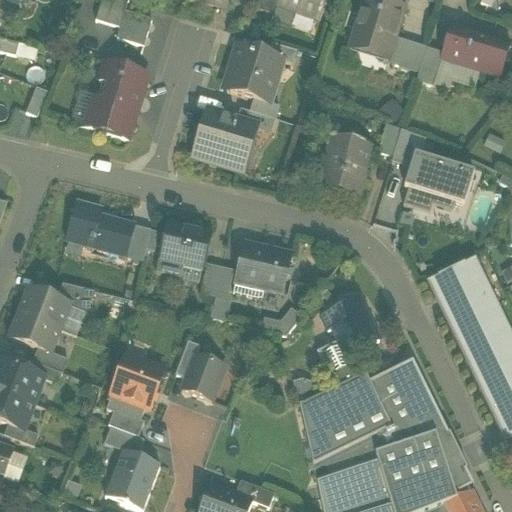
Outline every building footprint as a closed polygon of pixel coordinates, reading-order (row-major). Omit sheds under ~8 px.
[(0,0),(0,28),(1,31),(9,34),(14,32),(20,16),(18,11),(10,8),(7,10),(2,8),(5,0),(0,0)] [(119,31),(124,14),(128,2),(120,0),(101,0),(94,23),(119,31)] [(186,0),(225,12),(228,0),(186,0)] [(275,9),(278,0),(261,0),(256,13),(273,19),(277,10),(275,9)] [(277,10),(314,24),(322,0),(278,0),(275,9),(277,10)] [(384,66),(386,67),(403,10),(370,0),(365,0),(349,55),(350,55),(352,49),(387,59),(384,66)] [(116,41),(142,50),(151,22),(124,14),(119,31),(116,41)] [(441,64),(479,75),(490,41),(452,29),(450,29),(443,56),(441,64)] [(490,41),(479,75),(479,76),(499,82),(510,47),(490,41)] [(0,55),(16,60),(19,47),(0,42),(0,55)] [(390,68),(418,77),(426,51),(398,43),(390,68)] [(19,47),(16,60),(34,64),(37,51),(19,47)] [(266,59),(291,67),(295,54),(270,47),(266,59)] [(253,103),(270,109),(270,108),(278,83),(271,81),(277,64),(283,66),(291,68),(291,67),(266,59),(235,49),(229,70),(236,72),(229,96),(253,103)] [(350,55),(384,66),(387,59),(352,49),(350,55)] [(443,56),(426,51),(418,77),(435,81),(441,64),(443,56)] [(278,83),(283,66),(277,64),(271,81),(278,83)] [(88,132),(128,144),(137,113),(136,112),(146,79),(104,66),(98,85),(102,86),(88,132)] [(46,95),(36,91),(25,116),(36,121),(46,95)] [(253,103),(249,115),(274,123),(278,110),(270,108),(270,109),(253,103)] [(270,137),(274,123),(249,115),(239,112),(235,124),(235,125),(252,130),(252,132),(257,133),(270,137)] [(192,160),(244,176),(245,174),(239,172),(252,132),(252,130),(235,125),(235,124),(206,115),(192,160)] [(379,157),(392,161),(401,133),(388,129),(379,157)] [(239,172),(245,174),(257,133),(252,132),(239,172)] [(410,172),(414,159),(419,161),(425,142),(401,133),(392,161),(391,166),(410,172)] [(324,191),(359,199),(370,151),(335,143),(324,191)] [(419,161),(414,159),(410,172),(404,192),(408,193),(403,210),(429,218),(431,210),(452,216),(455,207),(463,210),(473,178),(419,161)] [(66,244),(126,260),(134,230),(99,220),(101,214),(77,207),(66,244)] [(168,229),(160,262),(183,268),(202,272),(210,239),(168,229)] [(126,261),(143,265),(150,234),(134,230),(126,260),(126,261)] [(234,287),(235,287),(233,297),(258,303),(262,302),(263,294),(282,299),(291,259),(244,247),(234,287)] [(180,282),(183,268),(160,262),(157,276),(180,282)] [(511,344),(511,339),(475,262),(473,263),(511,344)] [(511,344),(473,263),(426,286),(504,447),(511,443),(511,344)] [(201,297),(215,300),(221,273),(208,270),(201,297)] [(233,276),(221,273),(215,300),(226,303),(233,276)] [(69,310),(85,317),(94,295),(62,288),(56,304),(69,309),(69,310)] [(28,294),(19,318),(60,334),(69,310),(69,309),(56,304),(28,294)] [(332,333),(337,345),(346,362),(347,361),(357,357),(358,357),(361,355),(360,353),(378,345),(357,301),(324,317),(332,333)] [(327,335),(332,333),(324,317),(320,319),(327,335)] [(51,357),(60,334),(19,318),(9,342),(37,353),(50,358),(51,357)] [(292,338),(295,320),(284,318),(283,325),(267,323),(266,334),(292,338)] [(175,379),(186,383),(194,360),(195,361),(199,350),(187,345),(175,379)] [(357,382),(347,361),(346,362),(337,345),(318,355),(336,392),(357,382)] [(37,353),(32,366),(62,377),(67,363),(51,357),(50,358),(37,353)] [(181,395),(211,406),(224,372),(195,361),(194,360),(186,383),(181,395)] [(113,416),(139,426),(140,425),(145,412),(148,414),(163,374),(130,362),(125,375),(121,373),(106,414),(113,417),(113,416)] [(478,511),(470,495),(468,492),(473,489),(465,473),(466,472),(449,437),(447,437),(412,364),(403,368),(371,384),(368,385),(365,378),(357,382),(336,392),(298,410),(321,511),(478,511)] [(0,396),(33,409),(42,384),(43,383),(28,377),(0,366),(0,396)] [(57,390),(62,377),(32,366),(28,377),(43,383),(42,384),(57,390)] [(300,406),(317,400),(310,381),(294,387),(300,406)] [(23,434),(33,409),(0,396),(0,426),(8,429),(23,435),(23,434)] [(110,431),(138,442),(143,427),(140,425),(139,426),(113,416),(113,417),(108,430),(110,431)] [(8,429),(3,440),(9,443),(33,452),(38,440),(23,434),(23,435),(8,429)] [(122,455),(137,461),(144,444),(138,442),(110,431),(104,448),(122,455)] [(0,452),(5,454),(9,443),(3,440),(0,439),(0,452)] [(0,482),(2,483),(12,457),(5,454),(0,452),(0,482)] [(111,486),(148,500),(160,469),(137,461),(122,455),(111,486)] [(127,511),(131,511),(143,511),(148,500),(111,486),(104,502),(125,510),(124,511),(127,511)] [(265,511),(268,511),(274,499),(240,486),(235,500),(251,507),(265,511)] [(200,511),(249,511),(251,507),(235,500),(209,490),(200,511)]
